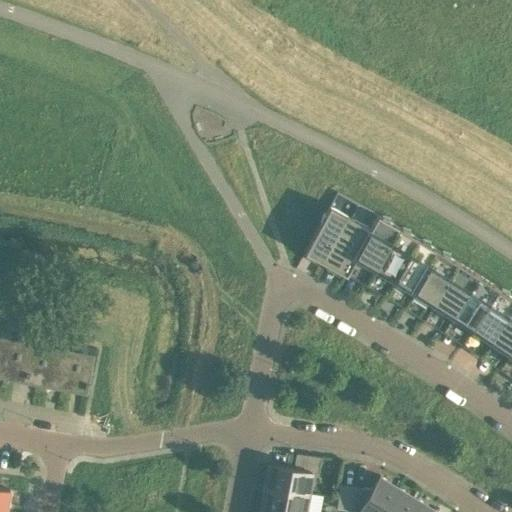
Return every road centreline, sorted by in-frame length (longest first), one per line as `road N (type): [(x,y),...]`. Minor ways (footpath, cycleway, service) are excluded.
road 1 (residential): [(251,430),(278,280),(511,424)]
road 2 (residential): [(251,430),(381,451),(487,511)]
road 3 (residential): [(251,430),(96,453),(58,448)]
